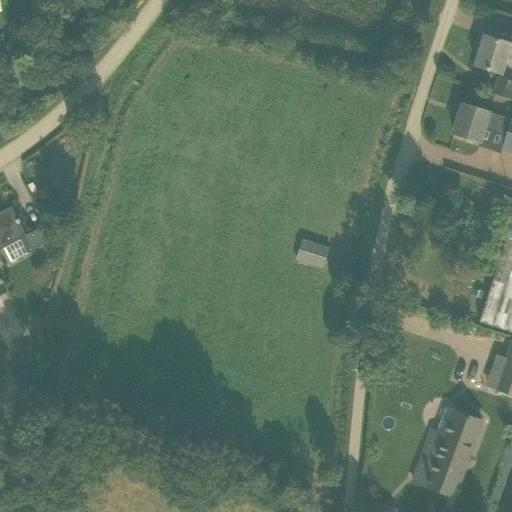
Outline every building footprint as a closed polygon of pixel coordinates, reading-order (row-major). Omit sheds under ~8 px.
[(511,34),(510,43),(485,35),(475,66),(501,74),(507,56),(511,57),(511,34)] [(511,97),(511,78),(497,75),(492,92),(511,97)] [(463,103),(454,134),(480,142),(484,129),(506,136),(511,119),(490,112),(463,103)] [(511,118),(511,119),(506,136),(502,149),(511,152),(511,118)] [(0,249),(5,247),(10,256),(12,261),(34,250),(11,208),(0,213),(0,249)] [(511,332),(511,225),(481,322),(511,332)] [(296,260),(323,268),(330,248),(303,239),(296,260)] [(511,394),(511,346),(502,374),(508,376),(503,391),(511,394)] [(413,481),(454,496),(482,420),(454,410),(445,434),(432,429),(413,481)] [(393,511),(394,508),(374,501),(369,511),(393,511)]
